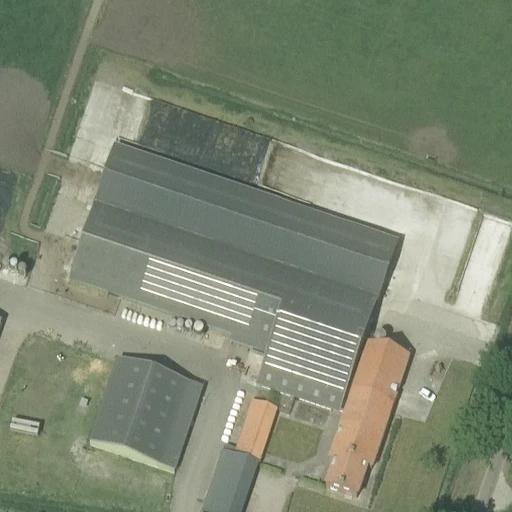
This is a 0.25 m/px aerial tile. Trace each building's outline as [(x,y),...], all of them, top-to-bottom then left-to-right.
[(185,119),(174,157),(228,172),(238,134),(185,119)] [(332,412),(342,415),(397,249),(398,249),(398,247),(114,152),(70,284),(253,346),(251,354),(267,359),(257,389),(332,414),(332,412)] [(83,349),(87,338),(46,323),(42,334),(83,349)] [(410,361),(410,360),(369,346),(369,347),(367,347),(344,416),(345,416),(329,464),(334,465),(326,490),(357,501),(367,470),(371,472),(408,361),(410,361)] [(160,470),(188,387),(117,364),(90,447),(160,470)] [(248,418),(272,425),(276,412),(253,404),(248,418)]
